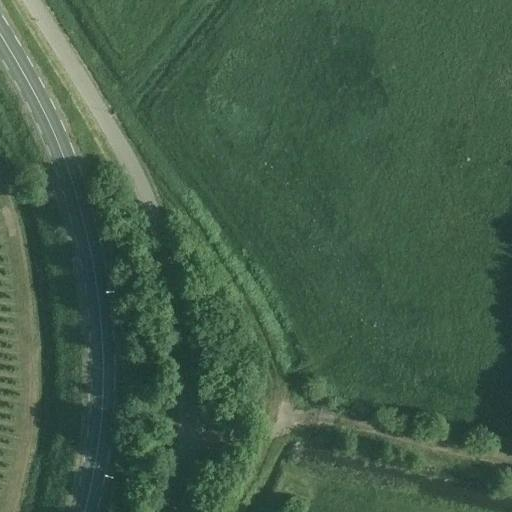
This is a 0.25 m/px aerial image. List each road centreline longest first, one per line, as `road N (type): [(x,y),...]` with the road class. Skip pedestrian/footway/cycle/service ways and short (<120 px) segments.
road 1 (unclassified): [(170,511),(189,393),(167,248),(125,155),(33,0)]
road 2 (secondary): [(83,511),(103,424),(98,292),(72,180),(0,39)]
road 3 (track): [(185,428),(313,424),(511,470)]
road 4 (unknown): [(0,506),(16,393),(0,236)]
